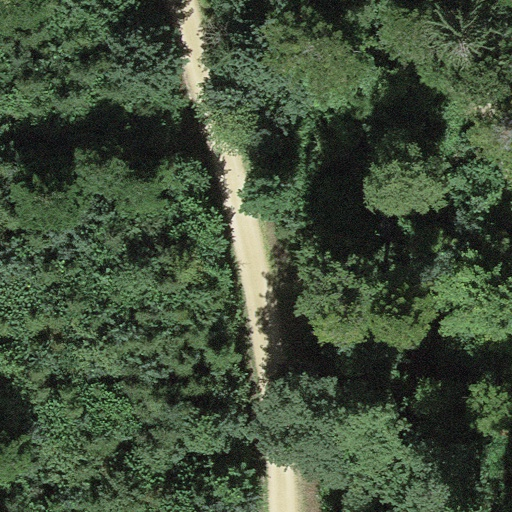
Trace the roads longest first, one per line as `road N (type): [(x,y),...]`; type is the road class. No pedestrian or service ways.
road 1 (track): [(181,0),(265,349),(276,511)]
road 2 (track): [(511,126),(456,0)]
